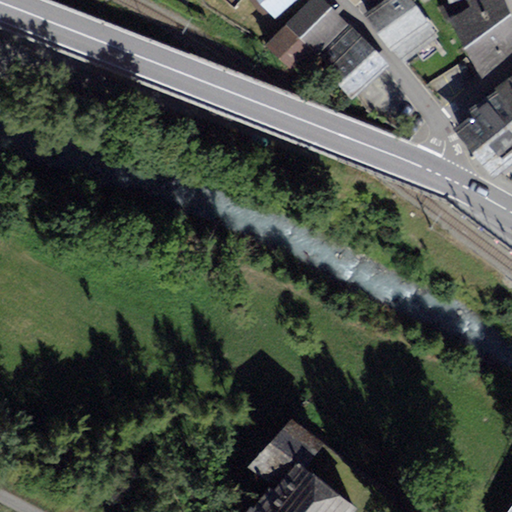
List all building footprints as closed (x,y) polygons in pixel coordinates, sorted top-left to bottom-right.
[(303,0),(259,0),(279,22),(303,0)] [(350,26),(324,0),(318,0),(271,46),(299,75),(350,26)] [(418,0),(388,0),(369,14),(398,54),(437,25),(418,0)] [(475,10),(452,22),(488,82),(511,60),(511,8),(507,0),(477,0),(471,3),(475,10)] [(391,68),(353,29),(323,58),(361,97),(391,68)] [(511,79),(499,89),(462,132),(494,168),(511,153),(511,79)] [(293,479),(267,511),(368,511),(373,506),(319,469),(335,449),(299,422),(268,460),(293,479)]
